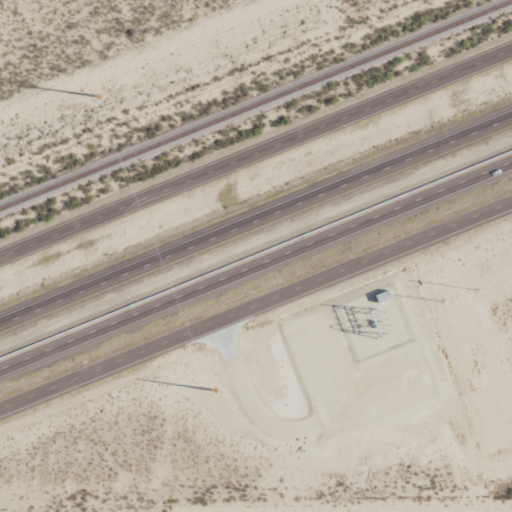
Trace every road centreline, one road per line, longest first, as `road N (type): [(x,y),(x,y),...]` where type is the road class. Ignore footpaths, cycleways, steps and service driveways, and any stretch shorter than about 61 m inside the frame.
road 1 (motorway): [(0,368),(511,160)]
road 2 (motorway): [(511,117),(0,324)]
road 3 (residential): [(0,257),(511,50)]
road 4 (residential): [(511,217),(0,420)]
